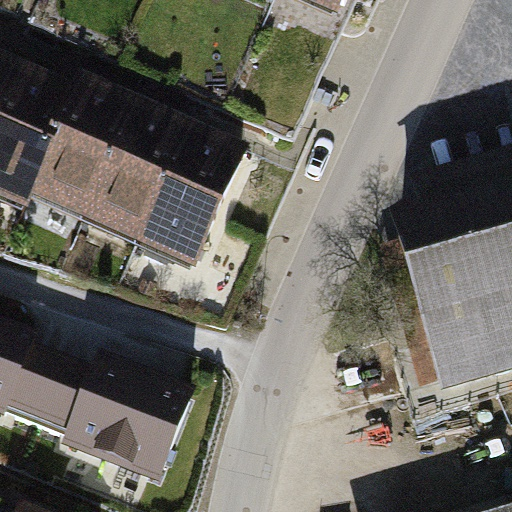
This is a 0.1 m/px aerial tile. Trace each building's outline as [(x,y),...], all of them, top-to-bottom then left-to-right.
[(348,0),(321,0),(344,10),(348,0)] [(0,91),(10,70),(0,65),(0,91)] [(0,91),(0,205),(14,212),(22,195),(68,96),(10,70),(0,91)] [(22,195),(80,222),(133,106),(75,80),(68,96),(22,195)] [(80,222),(138,248),(191,133),(133,106),(80,222)] [(138,248),(195,275),(249,159),(191,133),(138,248)] [(511,150),(406,182),(385,238),(433,396),(511,372),(511,150)] [(45,339),(0,321),(0,421),(11,426),(15,416),(41,350),(45,339)] [(98,373),(41,350),(15,416),(72,439),(98,373)] [(201,397),(103,359),(98,373),(72,439),(66,453),(164,491),(201,397)]
